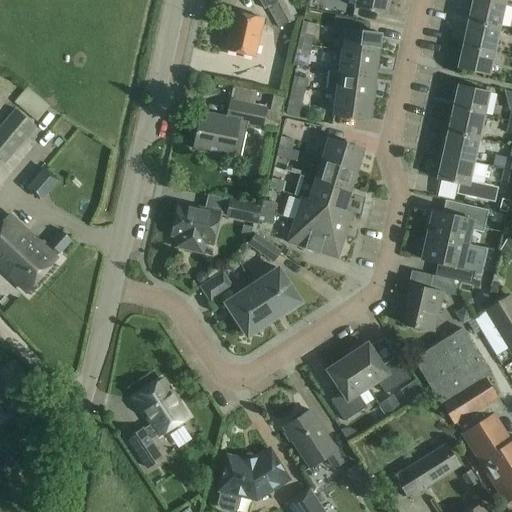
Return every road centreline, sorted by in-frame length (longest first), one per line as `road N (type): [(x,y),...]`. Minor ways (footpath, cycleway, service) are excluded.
road 1 (residential): [(110,290),(160,298),(216,368),(236,376),(254,374),(372,297),(398,195),(385,150),(418,0)]
road 2 (unclassified): [(110,290),(174,0)]
road 3 (unclassified): [(61,511),(110,290)]
